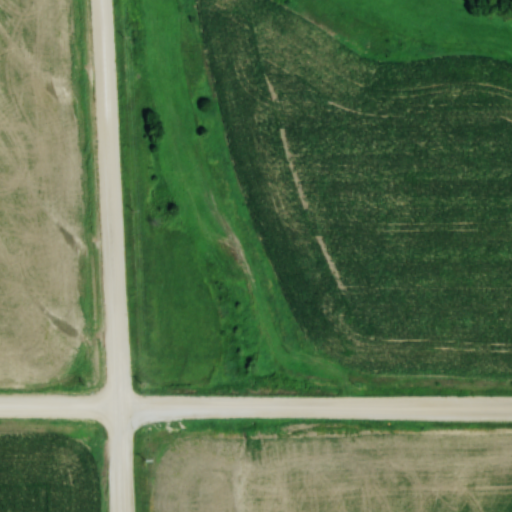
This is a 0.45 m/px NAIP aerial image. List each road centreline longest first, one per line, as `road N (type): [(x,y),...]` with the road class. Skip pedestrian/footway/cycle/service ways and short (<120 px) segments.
road 1 (tertiary): [(123,511),(101,0)]
road 2 (residential): [(511,404),(122,404)]
road 3 (tertiary): [(122,404),(0,403)]
